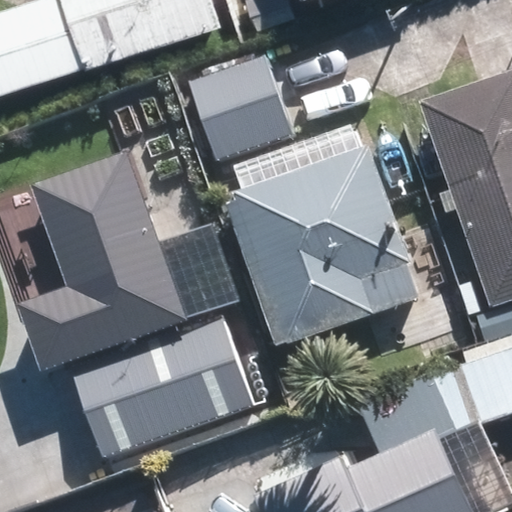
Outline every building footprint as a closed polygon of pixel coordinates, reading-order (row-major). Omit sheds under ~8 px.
[(217,14),(213,0),(38,0),(53,48),(94,36),(98,49),(217,14)] [(201,88),(220,136),(279,113),(261,65),(201,88)] [(511,76),(435,103),(500,295),(511,291),(511,76)] [(86,290),(34,308),(52,361),(185,317),(131,160),(51,187),(86,290)] [(341,162),(251,191),(271,252),(256,256),(283,339),(415,296),(379,187),(352,196),(341,162)] [(511,410),(511,354),(414,390),(432,440),(511,410)] [(100,472),(82,427),(5,458),(23,503),(100,472)] [(323,473),(270,497),(277,511),(471,511),(437,439),(330,488),(323,473)]
